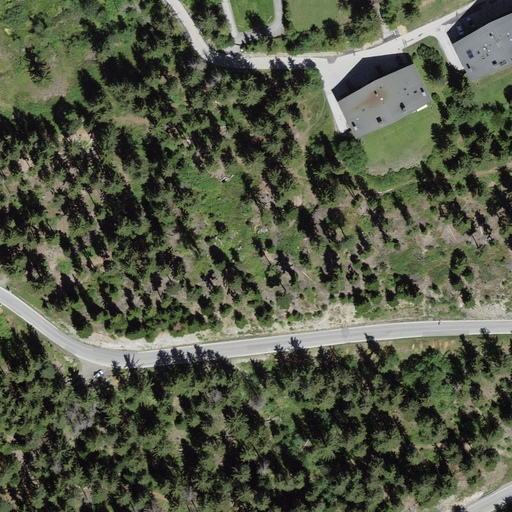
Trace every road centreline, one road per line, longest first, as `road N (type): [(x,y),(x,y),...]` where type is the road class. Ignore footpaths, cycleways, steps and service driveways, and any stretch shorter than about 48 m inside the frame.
road 1 (unclassified): [(511,328),(103,360),(72,350),(0,298)]
road 2 (residential): [(171,0),(203,46),(241,63),(373,53),(493,0)]
